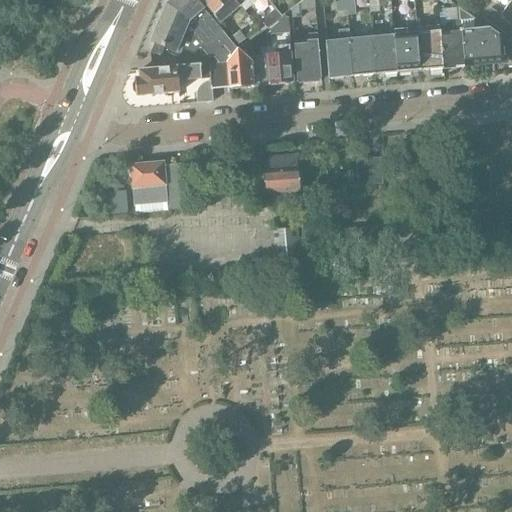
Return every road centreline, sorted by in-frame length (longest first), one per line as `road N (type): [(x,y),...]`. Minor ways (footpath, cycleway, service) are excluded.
road 1 (residential): [(71,114),(130,135),(511,100)]
road 2 (tertiary): [(0,279),(71,114)]
road 3 (tertiary): [(71,114),(124,0)]
